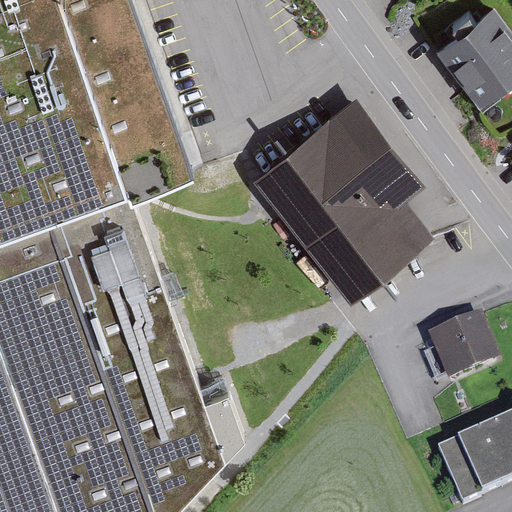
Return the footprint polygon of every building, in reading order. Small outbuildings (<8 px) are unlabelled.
[(0,0),(0,228),(130,183),(134,196),(191,176),(128,0),(0,0)] [(457,32),(436,47),(479,106),(500,90),(503,93),(511,86),(511,29),(494,5),(475,20),(470,13),(452,26),(457,32)] [(248,76),(245,45),(231,47),(230,39),(189,43),(193,82),(248,76)] [(253,178),(351,302),(436,236),(407,199),(426,185),(357,96),(253,178)] [(130,183),(0,228),(0,511),(178,511),(228,458),(134,196),(130,183)] [(483,318),(429,341),(449,389),(503,366),(483,318)] [(511,421),(438,454),(463,510),(511,488),(511,421)]
